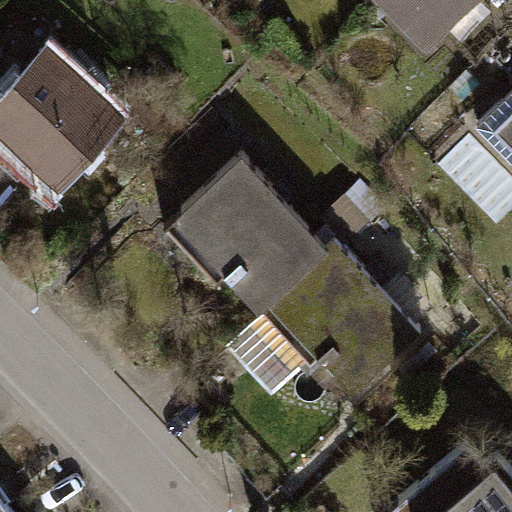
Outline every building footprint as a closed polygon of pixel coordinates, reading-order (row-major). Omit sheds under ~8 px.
[(439,0),(461,23),(484,0),(439,0)] [(47,32),(0,84),(0,161),(19,178),(35,160),(60,183),(111,127),(130,106),(47,32)] [(511,102),(493,120),(511,140),(511,102)] [(218,169),(172,213),(309,356),(317,348),(352,386),(401,339),(418,323),(332,233),(324,240),(238,150),(218,169)] [(466,436),(374,511),(511,511),(511,473),(494,451),(485,459),(466,436)] [(0,511),(18,511),(0,488),(0,511)]
